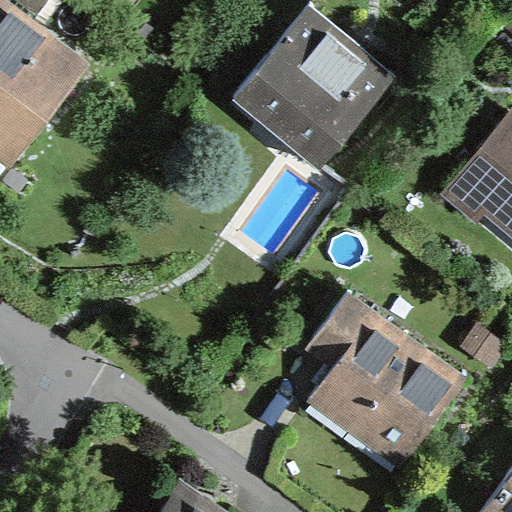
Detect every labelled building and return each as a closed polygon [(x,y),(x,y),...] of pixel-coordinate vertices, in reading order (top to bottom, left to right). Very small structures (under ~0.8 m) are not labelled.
[(0,0),(0,167),(84,58),(80,56),(79,57),(5,0),(0,0)] [(24,0),(38,10),(46,0),(24,0)] [(313,2),(311,0),(308,0),(249,73),(282,100),(272,113),(320,154),(316,159),(319,162),(396,70),(392,67),(388,72),(309,7),(313,2)] [(477,214),(479,216),(494,198),(511,212),(511,111),(510,110),(511,109),(508,107),(444,186),(446,189),(447,187),(478,213),(477,214)] [(312,342),(335,359),(316,385),(408,452),(466,370),(463,368),(460,372),(349,292),(352,288),(349,285),(307,343),(309,345),(312,342)] [(511,511),(511,465),(487,500),(503,511),(511,511)] [(223,511),(179,481),(157,511),(223,511)]
